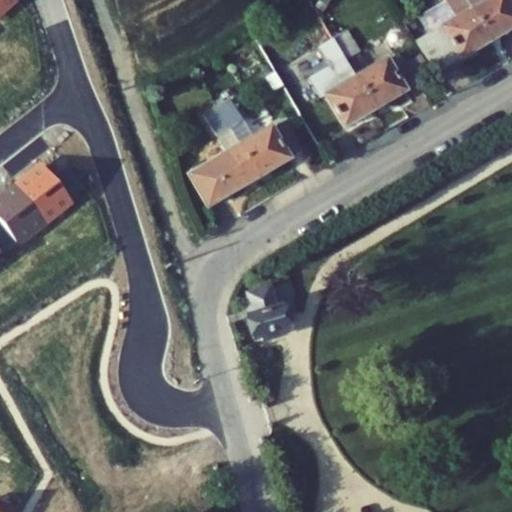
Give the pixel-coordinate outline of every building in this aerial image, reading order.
[(0,0),(0,16),(18,0),(0,0)] [(443,63),(503,29),(486,0),(446,0),(453,12),(423,28),(443,63)] [(511,0),(486,0),(503,29),(511,23),(511,0)] [(339,58),(353,49),(342,29),(332,11),(317,20),(339,58)] [(361,51),(379,41),(374,32),(366,36),(358,21),(342,29),(353,49),(357,46),(361,51)] [(383,98),(426,73),(412,49),(395,59),(389,52),(364,67),(383,98)] [(352,116),(383,98),(364,67),(333,85),(352,116)] [(265,169),(305,146),(288,112),(259,128),(236,89),(223,96),(265,169)] [(265,169),(223,96),(207,105),(230,145),(195,166),(214,198),(265,169)] [(41,167),(14,188),(40,221),(68,200),(67,199),(51,178),(41,167)] [(51,178),(67,199),(81,188),(65,167),(51,178)] [(40,221),(14,188),(0,199),(0,222),(14,241),(15,241),(40,221)] [(0,251),(0,252),(14,241),(0,222),(0,251)] [(274,291),(276,299),(309,287),(297,252),(292,254),(289,243),(264,251),(268,264),(258,267),(267,294),(274,291)] [(340,511),(392,511),(387,497),(365,504),(359,486),(336,493),(341,511),(340,511)]
